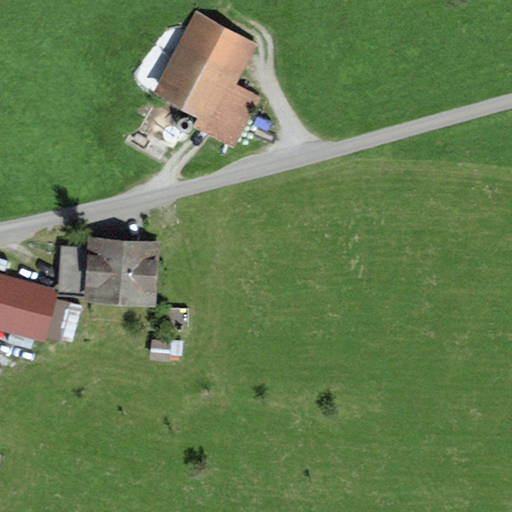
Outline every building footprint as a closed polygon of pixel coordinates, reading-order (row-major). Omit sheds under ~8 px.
[(236,153),(262,99),(239,87),(261,44),(198,13),(154,101),(199,123),(195,133),(236,153)] [(182,134),(188,136),(193,134),(194,128),(192,123),(187,122),(182,124),(180,129),(182,134)] [(156,295),(161,237),(88,231),(88,239),(63,237),(59,284),(84,286),(84,289),(156,295)] [(0,321),(45,335),(47,329),(74,337),(84,303),(57,295),(59,287),(0,269),(0,321)] [(184,337),(152,334),(151,353),(182,356),(184,337)]
